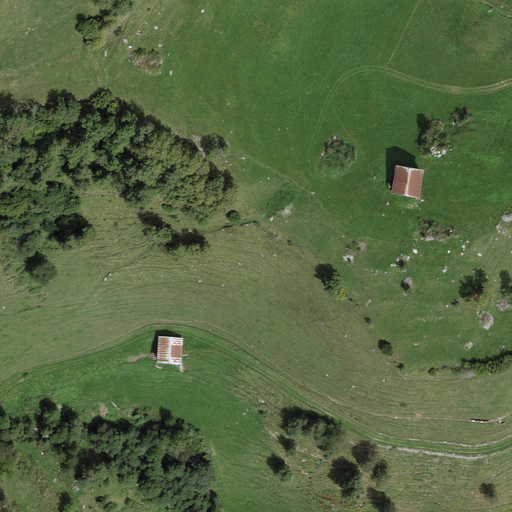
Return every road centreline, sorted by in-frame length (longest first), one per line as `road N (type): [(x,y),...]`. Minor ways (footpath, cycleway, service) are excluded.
road 1 (track): [(127,338),(197,338),(393,442),(475,450),(511,439)]
road 2 (track): [(387,74),(452,89),(511,80)]
